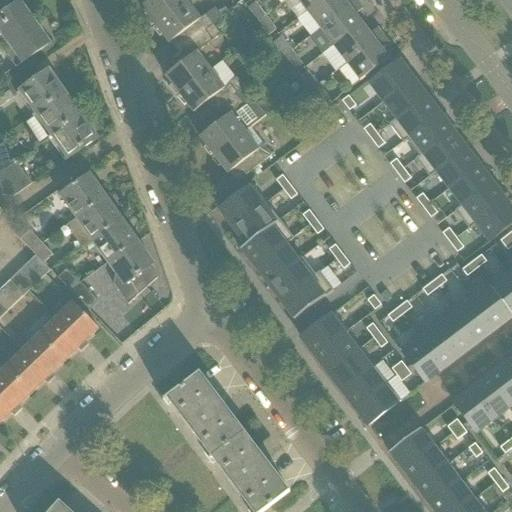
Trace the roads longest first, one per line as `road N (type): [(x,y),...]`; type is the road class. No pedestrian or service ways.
road 1 (residential): [(209,311),(88,0)]
road 2 (residential): [(363,511),(209,311)]
road 3 (residential): [(55,448),(209,311)]
road 4 (secondary): [(434,0),(510,99)]
